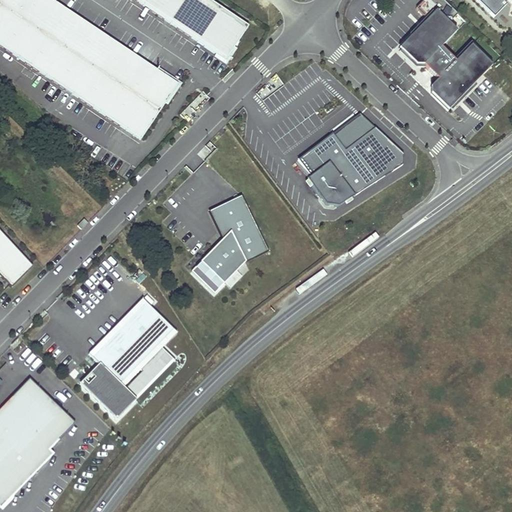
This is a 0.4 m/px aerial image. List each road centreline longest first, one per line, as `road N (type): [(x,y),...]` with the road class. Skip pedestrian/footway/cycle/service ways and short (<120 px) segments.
road 1 (secondary): [(102,511),(219,376),(452,198)]
road 2 (residential): [(305,22),(0,333)]
road 3 (residential): [(305,22),(450,157)]
